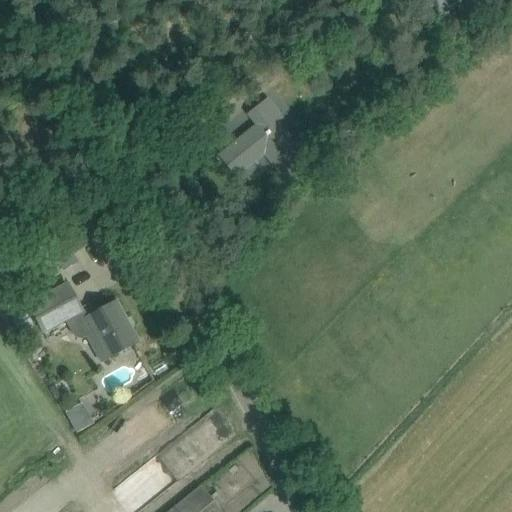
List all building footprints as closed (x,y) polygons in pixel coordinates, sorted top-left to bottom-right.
[(463,0),(411,0),(433,25),(463,0)] [(267,99),(247,115),(255,126),(217,155),(235,178),(264,155),(280,176),(304,157),(277,122),(282,118),(267,99)] [(15,254),(0,262),(0,274),(8,270),(6,267),(19,261),(15,254)] [(33,269),(20,277),(27,290),(40,282),(33,269)] [(64,321),(81,312),(66,285),(27,306),(43,333),(64,321)] [(81,312),(64,321),(74,338),(81,340),(86,338),(99,363),(109,358),(115,354),(133,345),(125,331),(130,329),(115,303),(98,312),(87,318),(83,311),(81,312)] [(81,436),(100,430),(93,407),(74,413),(81,436)] [(169,511),(219,511),(199,488),(169,511)]
